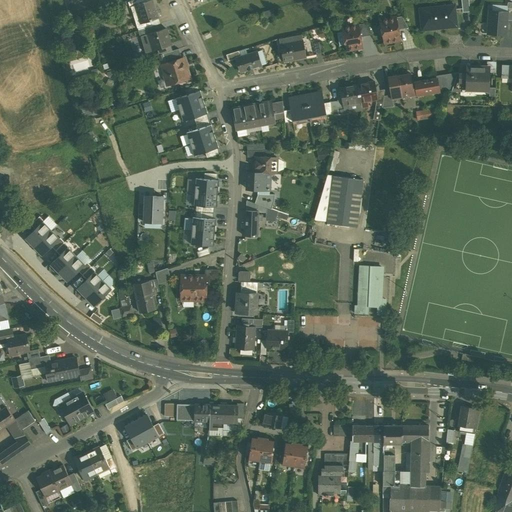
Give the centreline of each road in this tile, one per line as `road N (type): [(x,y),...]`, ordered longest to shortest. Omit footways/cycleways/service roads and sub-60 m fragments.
road 1 (residential): [(217,91),(441,53),(511,54)]
road 2 (residential): [(220,377),(234,193),(233,150),(217,91)]
road 3 (secondary): [(171,370),(67,324),(0,257)]
road 4 (secondary): [(511,394),(327,381)]
road 5 (tertiary): [(18,466),(160,391),(171,370)]
road 6 (residential): [(255,378),(240,467),(252,511)]
road 7 (residential): [(327,381),(312,511)]
